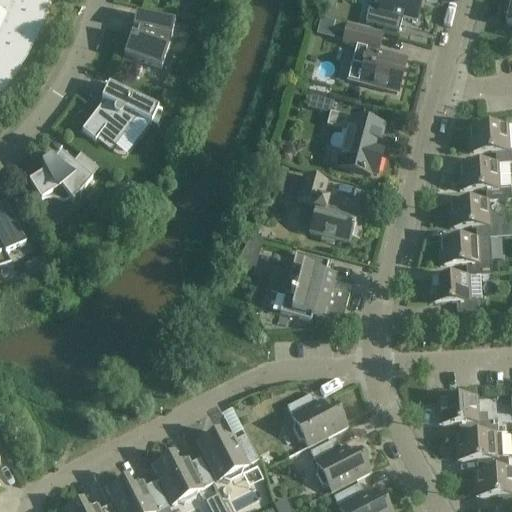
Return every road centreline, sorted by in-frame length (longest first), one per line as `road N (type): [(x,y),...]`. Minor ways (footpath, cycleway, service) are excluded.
road 1 (residential): [(33,511),(37,493),(244,384),(375,368)]
road 2 (residential): [(375,368),(378,323),(440,91)]
road 3 (unclassified): [(0,164),(48,117),(79,56),(93,0)]
road 4 (residential): [(445,511),(375,368)]
road 5 (residential): [(375,368),(511,359)]
